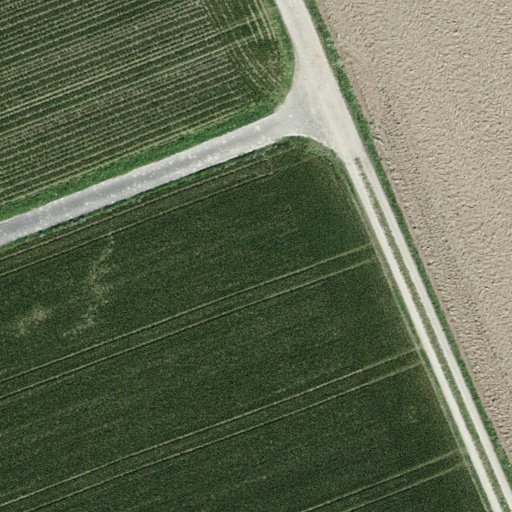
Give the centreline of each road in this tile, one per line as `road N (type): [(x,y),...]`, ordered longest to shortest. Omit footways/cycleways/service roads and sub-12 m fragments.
road 1 (track): [(280,0),(326,109),(0,234)]
road 2 (track): [(326,109),(500,511)]
